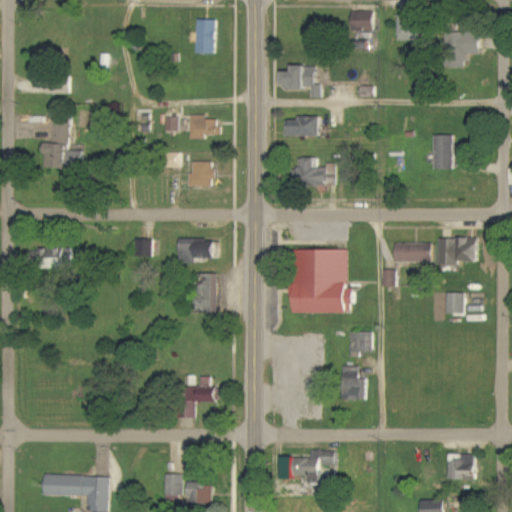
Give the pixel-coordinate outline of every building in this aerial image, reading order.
[(356,32),(378,32),(377,12),(356,12),(356,32)] [(401,42),(417,42),(418,18),(401,18),(401,42)] [(221,22),(202,21),(201,55),(220,56),(221,22)] [(325,99),(326,86),(319,86),(320,68),(297,68),(296,74),(286,74),(286,87),(296,87),(296,91),(315,91),(315,99),(325,99)] [(223,121),(208,121),(208,117),(194,116),(193,141),(211,141),(211,137),(222,137),(223,121)] [(181,133),(181,119),(169,118),(168,133),(181,133)] [(324,120),(289,119),(288,138),(324,139),(324,120)] [(74,123),(57,123),(57,145),(48,145),(48,170),(87,171),(88,153),(73,152),(74,123)] [(438,171),(458,171),(458,137),(439,137),(438,171)] [(301,160),(302,188),(331,188),(331,179),(340,179),(340,165),(330,165),(331,169),(321,169),(321,160),(301,160)] [(218,164),(195,163),(195,188),(218,188),(218,164)] [(464,268),(464,264),(482,264),(483,240),(443,239),(442,267),(464,268)] [(156,258),(156,241),(138,240),(138,258),(156,258)] [(219,242),(184,241),(183,266),(198,266),(199,260),(219,260),(219,242)] [(436,264),(437,245),(400,245),(399,264),(436,264)] [(42,270),(72,271),(73,250),(42,249),(42,270)] [(351,315),(351,306),(359,306),(359,290),(352,290),(352,252),(298,252),(299,315),(351,315)] [(387,288),(399,288),(400,271),(387,271),(387,288)] [(220,276),(196,275),(195,314),(219,315),(220,276)] [(450,316),(468,316),(469,295),(451,295),(450,316)] [(376,354),(376,333),(353,334),(353,358),(363,358),(363,354),(376,354)] [(362,368),(346,367),(345,401),(369,402),(370,380),(362,380),(362,368)] [(204,403),(222,403),(222,390),(215,390),(215,379),(204,379),(204,403)] [(286,459),(286,480),(312,480),(312,485),(325,485),(325,467),(339,467),(339,452),(315,452),(315,459),(286,459)] [(452,456),(453,482),(480,481),(479,455),(452,456)] [(112,511),(113,479),(49,477),(49,497),(93,498),(92,511),(112,511)] [(187,477),(171,477),(170,504),(187,504),(187,477)] [(193,504),(218,505),(219,484),(194,484),(193,504)] [(425,511),(447,511),(447,501),(425,502),(425,511)]
